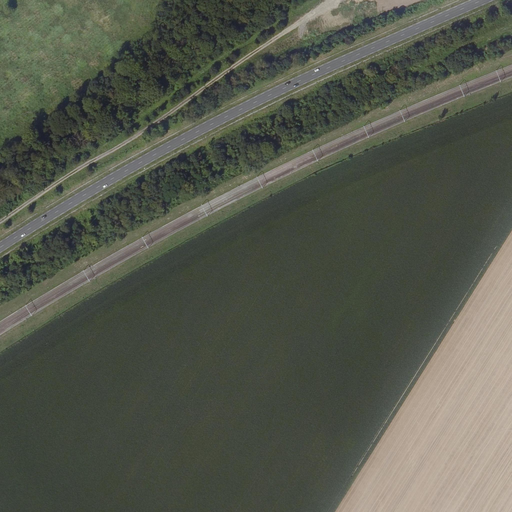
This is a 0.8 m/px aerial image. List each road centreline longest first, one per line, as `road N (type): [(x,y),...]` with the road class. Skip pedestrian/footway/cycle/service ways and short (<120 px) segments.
road 1 (secondary): [(0,248),(164,148),(480,0)]
road 2 (track): [(0,219),(129,141),(326,0)]
